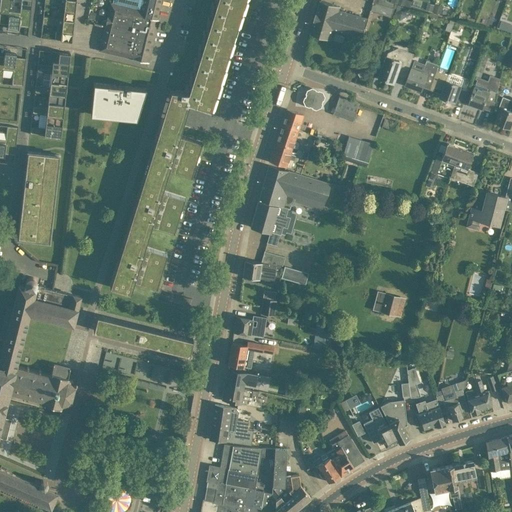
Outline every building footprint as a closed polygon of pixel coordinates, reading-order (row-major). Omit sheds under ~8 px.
[(0,0),(0,21),(8,23),(7,28),(8,28),(10,0),(0,0)] [(11,0),(10,0),(8,28),(19,29),(20,24),(29,25),(29,27),(32,0),(21,0),(20,12),(10,10),(11,0)] [(76,0),(44,0),(45,2),(59,4),(58,17),(57,18),(71,19),(71,20),(74,20),(75,10),(76,0)] [(112,0),(112,3),(111,3),(100,50),(133,58),(132,59),(148,62),(149,61),(148,61),(158,19),(156,19),(160,0),(112,0)] [(215,0),(215,4),(213,4),(213,3),(211,18),(209,17),(208,17),(207,32),(205,31),(204,31),(202,46),(200,45),(200,44),(198,59),(196,59),(196,58),(195,58),(194,73),(192,72),(191,72),(190,87),(187,86),(186,92),(171,90),(169,97),(189,103),(211,110),(216,94),(217,95),(221,83),(219,83),(220,81),(221,81),(225,69),(224,69),(224,67),(225,67),(229,55),(228,55),(229,53),(230,53),(233,42),(232,41),(233,39),(234,40),(238,28),(237,28),(237,26),(238,26),(242,14),(241,14),(241,12),(243,12),(246,0),(245,0),(215,0)] [(340,6),(330,3),(321,0),(311,33),(331,39),(334,29),(364,37),(369,18),(339,10),(340,6)] [(391,2),(386,1),(383,0),(373,0),(371,11),(391,17),(395,3),(391,2)] [(433,12),(435,5),(428,2),(425,10),(433,12)] [(444,6),(436,4),(433,11),(441,14),(444,6)] [(407,15),(407,14),(404,10),(403,8),(396,12),(400,19),(407,15)] [(74,20),(71,20),(71,19),(57,18),(58,17),(43,16),(42,23),(57,25),(55,39),(72,41),(73,31),(74,20)] [(499,28),(506,30),(508,22),(502,20),(499,28)] [(454,24),(449,23),(448,22),(446,30),(451,32),(452,31),(454,24)] [(460,39),(462,34),(452,31),(451,32),(450,36),(449,35),(447,42),(458,46),(460,39)] [(398,74),(406,77),(414,53),(405,50),(404,54),(399,52),(397,58),(393,56),(391,62),(386,60),(380,77),(395,82),(398,74)] [(37,71),(51,73),(51,72),(65,74),(65,73),(66,63),(69,63),(70,53),(54,51),(52,65),(38,63),(37,71)] [(16,53),(5,52),(4,57),(3,69),(13,70),(12,84),(23,85),(26,58),(25,58),(25,59),(16,58),(16,53)] [(437,70),(439,65),(426,60),(422,71),(412,67),(410,75),(406,84),(422,90),(425,83),(432,86),(437,70)] [(441,97),(447,99),(453,82),(448,80),(449,75),(437,70),(432,86),(443,90),(441,97)] [(68,73),(65,73),(65,74),(51,72),(51,73),(50,86),(35,84),(34,92),(49,93),(62,95),(62,94),(64,84),(67,84),(68,73)] [(471,94),(468,102),(469,103),(469,105),(478,108),(479,107),(484,109),(488,99),(494,102),(495,102),(497,92),(498,91),(499,86),(500,80),(492,77),(490,83),(478,79),(475,86),(473,94),(472,94),(471,94)] [(453,82),(447,99),(454,101),(453,104),(462,107),(466,98),(468,91),(461,88),(462,85),(453,82)] [(136,118),(142,99),(146,88),(94,83),(91,113),(136,118)] [(307,85),(300,102),(316,108),(324,92),(307,85)] [(32,113),(47,114),(60,115),(61,104),(65,105),(66,94),(62,94),(62,95),(49,93),(47,107),(33,105),(32,113)] [(353,121),(360,102),(340,94),(333,113),(353,121)] [(185,116),(189,103),(169,97),(165,110),(145,174),(165,180),(168,169),(191,177),(202,142),(179,135),(183,124),(185,116)] [(502,108),(500,113),(497,123),(511,128),(511,127),(511,102),(503,99),(500,107),(502,108)] [(315,148),(310,146),(294,141),(300,124),(303,114),(287,108),(276,141),(308,152),(313,153),(315,148)] [(63,115),(60,115),(47,114),(45,128),(30,126),(30,134),(61,137),(61,136),(58,136),(59,125),(62,126),(63,115)] [(381,126),(393,130),(396,122),(384,118),(381,126)] [(0,156),(5,157),(5,152),(14,153),(14,154),(15,154),(18,126),(7,125),(5,139),(0,138),(0,156)] [(348,136),(345,146),(341,158),(366,166),(373,144),(348,136)] [(308,152),(276,141),(269,160),(279,164),(287,166),(289,159),(294,160),(295,155),(306,158),(308,152)] [(437,155),(433,164),(426,185),(432,187),(436,177),(435,176),(437,172),(449,177),(460,147),(447,143),(442,156),(437,155)] [(342,156),(345,146),(337,144),(334,153),(342,156)] [(460,147),(449,177),(473,186),(478,172),(467,168),(473,152),(460,147)] [(28,151),(25,175),(18,237),(50,241),(60,154),(28,151)] [(280,201),(291,205),(293,205),(294,201),(322,210),(331,183),(278,167),(268,164),(258,200),(278,206),(280,201)] [(145,174),(127,229),(148,236),(151,225),(174,232),(185,198),(162,191),(165,180),(145,174)] [(472,207),(469,218),(479,220),(498,225),(503,208),(510,210),(511,204),(511,203),(511,177),(510,177),(505,196),(487,191),(482,210),(472,207)] [(288,208),(290,209),(291,205),(280,201),(278,206),(258,200),(250,226),(269,232),(266,243),(276,246),(280,235),(281,235),(286,213),(288,208)] [(127,229),(110,286),(130,292),(134,281),(157,288),(167,253),(144,246),(148,236),(127,229)] [(261,261),(272,263),(274,253),(264,250),(261,261)] [(19,261),(24,266),(29,272),(39,262),(28,252),(19,261)] [(263,269),(274,271),(274,276),(280,277),(282,265),(272,263),(261,261),(245,259),(242,276),(252,277),(260,278),(261,268),(263,268),(263,269)] [(57,493),(46,488),(48,483),(47,481),(43,479),(41,480),(39,485),(28,480),(0,467),(0,428),(10,390),(44,399),(44,403),(60,407),(61,403),(69,401),(72,404),(73,403),(70,400),(74,387),(77,386),(77,384),(73,385),(67,380),(70,368),(54,363),(51,375),(16,366),(29,313),(73,324),(80,296),(44,287),(44,286),(36,284),(36,283),(36,281),(36,280),(35,280),(35,279),(33,278),(33,277),(32,277),(31,277),(30,278),(28,278),(26,280),(26,281),(24,286),(19,285),(13,308),(8,307),(0,337),(0,485),(51,507),(57,493)] [(503,285),(494,283),(492,289),(501,291),(503,285)] [(400,316),(405,297),(377,290),(373,309),(400,316)] [(276,300),(262,298),(260,313),(265,314),(274,315),(276,300)] [(193,338),(191,338),(173,333),(97,314),(93,329),(161,346),(189,353),(193,338)] [(276,339),(277,333),(257,330),(257,332),(251,331),(252,324),(262,326),(263,321),(246,318),(236,316),(234,331),(250,334),(250,335),(260,336),(276,339)] [(324,323),(317,322),(312,347),(329,350),(332,331),(323,330),(324,323)] [(228,363),(238,365),(251,368),(254,349),(273,353),(274,346),(247,341),(247,344),(232,342),(228,363)] [(329,363),(329,364),(331,365),(339,366),(341,356),(331,354),(330,361),(329,363)] [(511,355),(505,371),(498,374),(501,384),(507,401),(511,399),(511,355)] [(270,382),(271,376),(238,370),(228,368),(226,375),(225,375),(225,377),(226,377),(225,385),(235,387),(244,388),(245,383),(255,385),(256,380),(270,382)] [(490,391),(497,389),(492,375),(486,378),(490,391)] [(478,393),(467,397),(472,413),(480,411),(479,409),(492,405),(487,390),(484,391),(480,379),(474,381),(476,387),(478,393)] [(409,382),(401,383),(402,396),(410,395),(409,385),(409,382)] [(409,385),(410,395),(410,397),(417,397),(420,396),(416,382),(409,385)] [(291,397),(298,398),(299,398),(301,386),(301,385),(294,384),(291,397)] [(234,402),(247,405),(261,407),(262,398),(257,397),(259,391),(244,388),(235,387),(225,385),(224,387),(223,397),(225,398),(224,400),(234,402)] [(443,393),(436,396),(438,404),(444,402),(445,407),(448,407),(452,420),(463,416),(462,411),(469,409),(465,399),(462,388),(458,390),(454,391),(456,395),(445,399),(443,393)] [(354,394),(341,400),(345,409),(358,403),(354,394)] [(427,401),(428,405),(423,406),(421,401),(415,402),(419,413),(424,428),(435,424),(436,425),(445,422),(439,406),(436,398),(427,401)] [(388,419),(387,420),(386,420),(379,406),(369,411),(372,418),(363,423),(373,442),(382,437),(386,445),(396,440),(397,439),(399,442),(408,437),(406,432),(403,427),(407,425),(405,405),(393,406),(390,400),(380,405),(388,419)] [(228,427),(236,428),(237,419),(238,411),(235,406),(215,403),(212,419),(221,420),(221,425),(228,426),(228,427)] [(306,406),(299,405),(297,416),(304,417),(306,406)] [(219,440),(240,443),(251,445),(252,441),(246,436),(247,429),(236,428),(228,427),(228,426),(221,425),(221,420),(212,419),(209,439),(219,440)] [(359,420),(352,424),(358,435),(365,432),(359,420)] [(363,459),(358,450),(349,435),(345,437),(338,441),(347,455),(347,456),(353,466),(363,459)] [(490,471),(511,467),(509,450),(511,449),(507,435),(486,441),(490,471)] [(347,455),(338,441),(335,436),(330,439),(335,447),(327,452),(330,456),(332,458),(331,458),(340,473),(340,474),(343,472),(344,473),(346,471),(346,470),(353,466),(347,456),(347,455)] [(224,443),(224,444),(220,467),(210,466),(209,471),(211,471),(210,475),(208,475),(207,485),(204,500),(204,501),(203,505),(205,505),(204,510),(202,510),(202,511),(211,511),(212,511),(213,511),(234,511),(235,511),(236,507),(244,508),(245,501),(252,502),(254,494),(254,489),(262,447),(234,445),(224,443)] [(328,481),(340,473),(331,458),(332,458),(330,456),(327,452),(321,456),(315,459),(308,447),(303,450),(306,461),(309,467),(314,463),(321,474),(323,473),(328,481)] [(273,486),(285,487),(285,476),(287,449),(275,448),(273,486)] [(461,501),(462,507),(461,501),(472,499),(470,490),(465,491),(462,480),(476,477),(472,459),(453,463),(461,501)] [(461,501),(453,463),(444,465),(444,466),(431,469),(433,478),(435,490),(448,487),(450,497),(452,496),(455,509),(462,507),(461,501)] [(303,504),(311,497),(301,485),(299,474),(285,476),(285,487),(273,486),(273,487),(280,496),(285,501),(293,495),(293,494),(297,498),(298,497),(303,504)] [(387,511),(428,511),(431,511),(429,498),(426,486),(424,477),(417,478),(420,493),(422,493),(423,496),(387,510),(387,511)] [(272,496),(272,492),(264,491),(254,489),(254,494),(252,502),(251,505),(255,506),(261,507),(261,509),(261,510),(267,511),(267,510),(271,511),(272,496)] [(293,494),(293,495),(285,501),(280,496),(276,500),(275,511),(293,511),(294,511),(303,504),(298,497),(297,498),(293,494)] [(260,511),(261,510),(261,509),(261,507),(255,506),(251,505),(252,502),(245,501),(244,508),(243,511),(260,511)]
